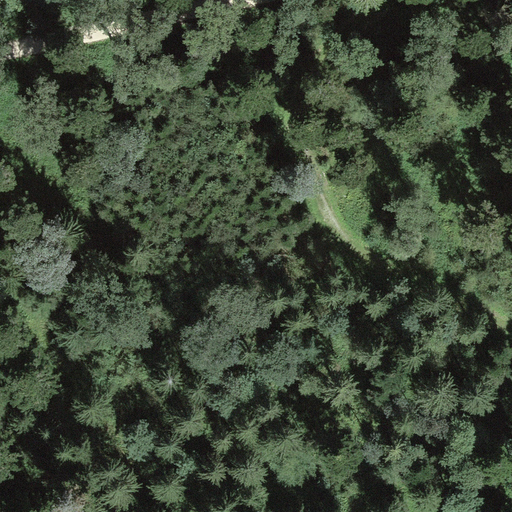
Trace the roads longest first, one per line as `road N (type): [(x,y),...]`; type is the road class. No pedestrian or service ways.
road 1 (track): [(511,333),(497,331),(406,269),(322,201),(292,122),(309,63),(361,0)]
road 2 (track): [(165,0),(0,37)]
